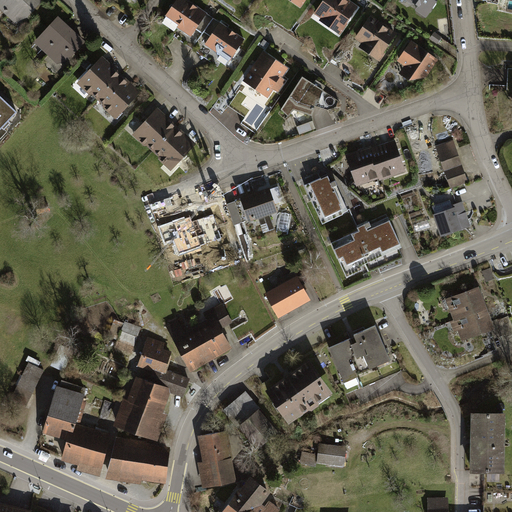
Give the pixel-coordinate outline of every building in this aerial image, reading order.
[(40,0),(0,0),(0,5),(18,23),(41,0),(40,0)] [(184,0),(177,0),(163,21),(189,40),(206,15),(184,0)] [(348,0),(324,0),(315,14),(341,32),(359,7),(348,0)] [(410,0),(429,13),(437,1),(437,0),(410,0)] [(373,16),(356,41),(382,59),(399,34),(373,16)] [(60,17),(37,39),(60,62),(82,39),(60,17)] [(220,21),(203,46),(229,64),(246,39),(220,21)] [(412,42),(397,63),(404,67),(400,73),(411,80),(425,78),(438,60),(412,42)] [(264,53),(246,82),(268,96),(287,68),(264,53)] [(104,59),(81,82),(98,99),(121,75),(104,59)] [(121,75),(98,99),(116,116),(139,92),(121,75)] [(338,101),(303,78),(283,110),(289,115),(294,109),(312,115),(315,106),(328,110),(337,107),(338,101)] [(0,126),(14,110),(0,97),(0,126)] [(158,111),(136,134),(153,151),(176,127),(158,111)] [(176,127),(153,151),(171,168),(193,144),(176,127)] [(394,141),(370,149),(380,176),(380,179),(393,174),(392,171),(403,167),(394,141)] [(437,147),(444,169),(461,163),(453,141),(437,147)] [(380,176),(370,149),(370,148),(349,155),(358,179),(367,176),(369,180),(380,176)] [(445,171),(451,188),(468,182),(462,166),(445,171)] [(331,183),(328,177),(322,180),(321,178),(305,185),(317,211),(321,209),(325,217),(341,210),(343,214),(349,211),(335,181),(331,183)] [(270,190),(236,202),(243,222),(277,210),(270,190)] [(443,235),(470,226),(462,203),(452,206),(450,200),(433,207),(443,235)] [(402,248),(389,219),(332,243),(347,277),(362,271),(360,265),(402,248)] [(491,269),(484,271),(487,280),(494,278),(491,269)] [(282,287),(267,295),(278,314),(308,297),(294,272),(278,281),(282,287)] [(481,293),(480,294),(477,288),(452,298),(455,307),(452,308),(457,319),(460,317),(485,308),(481,299),(483,298),(481,293)] [(208,321),(196,328),(213,356),(230,346),(220,328),(231,321),(222,305),(205,315),(208,321)] [(492,327),(485,308),(460,317),(463,326),(460,327),(464,338),(467,337),(480,332),(481,333),(484,332),(483,331),(492,327)] [(177,321),(167,327),(191,368),(213,356),(196,328),(185,335),(177,321)] [(125,322),(118,340),(133,346),(140,328),(125,322)] [(243,323),(231,330),(238,342),(250,335),(243,323)] [(350,338),(329,348),(346,387),(358,381),(356,376),(370,370),(369,366),(390,357),(376,325),(355,335),(358,342),(353,345),(350,338)] [(170,352),(147,344),(140,365),(158,371),(163,372),(170,352)] [(309,362),(267,392),(286,418),(295,411),(299,411),(308,405),(310,408),(328,395),(320,384),(324,382),(309,362)] [(44,370),(28,363),(11,400),(26,407),(44,370)] [(163,372),(158,371),(154,383),(168,388),(184,393),(188,381),(163,372)] [(154,383),(139,378),(131,402),(128,401),(120,425),(152,436),(168,388),(154,383)] [(84,389),(62,381),(50,415),(45,432),(55,436),(56,434),(69,437),(63,457),(101,468),(109,436),(72,425),(84,389)] [(276,432),(243,395),(227,409),(259,447),(276,432)] [(503,414),(477,414),(477,469),(503,470),(503,414)] [(223,431),(200,435),(209,484),(232,480),(223,431)] [(168,449),(117,441),(109,472),(164,480),(168,449)] [(343,465),(346,448),(321,445),(319,462),(343,465)] [(316,466),(318,455),(303,452),(301,463),(316,466)] [(239,491),(222,511),(274,511),(277,510),(268,503),(265,507),(259,503),(267,492),(251,480),(242,492),(239,491)]
